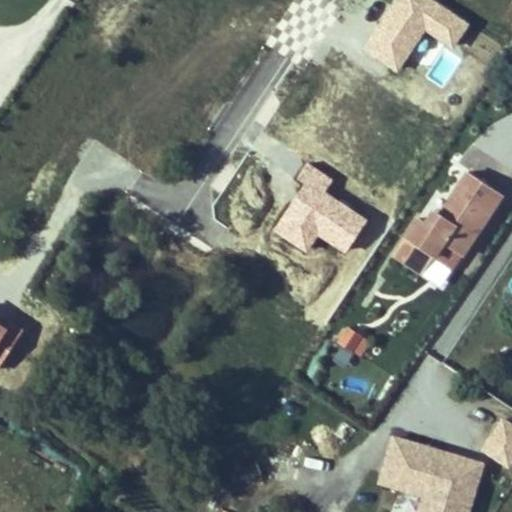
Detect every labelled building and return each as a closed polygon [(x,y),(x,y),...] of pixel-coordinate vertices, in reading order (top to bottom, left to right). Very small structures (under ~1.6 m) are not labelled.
[(428,222),(421,217),(396,253),(424,271),(444,241),(462,254),(502,193),(470,171),(441,213),(436,209),(428,222)] [(341,341),(353,349),(363,334),(350,326),(341,341)] [(371,339),(363,334),(353,349),(361,355),(371,339)] [(479,446),(509,465),(511,460),(511,417),(502,411),(479,446)] [(469,511),(486,456),(391,429),(376,481),(398,487),(391,511),(469,511)]
